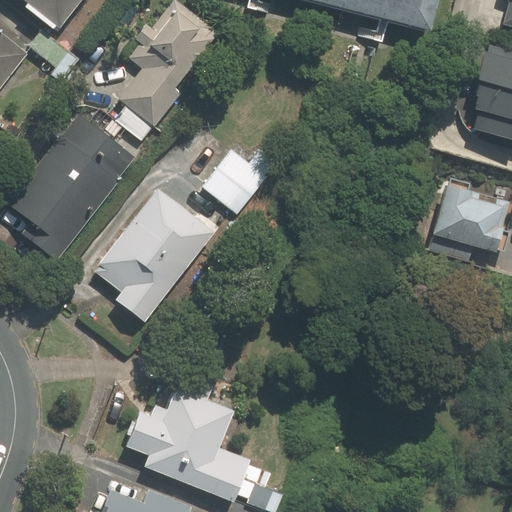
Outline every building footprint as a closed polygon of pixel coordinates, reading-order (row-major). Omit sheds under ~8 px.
[(29,0),(27,3),(60,28),(81,0),(29,0)] [(172,0),(154,24),(149,20),(134,39),(140,43),(128,57),(142,68),(128,86),(115,75),(94,102),(146,142),(185,91),(178,85),(221,30),(182,0),(172,0)] [(336,0),(439,26),(445,0),(336,0)] [(511,0),(509,0),(503,22),(511,24),(511,0)] [(0,91),(30,52),(0,29),(0,91)] [(511,47),(489,41),(481,72),(485,74),(477,103),(511,112),(511,47)] [(141,146),(79,103),(9,202),(33,219),(26,229),(63,256),(141,146)] [(248,162),(233,148),(202,183),(238,215),(283,163),(263,145),(248,162)] [(476,180),(450,173),(434,230),(503,250),(511,216),(511,198),(473,188),(476,180)] [(220,230),(164,185),(97,266),(125,289),(120,296),(147,318),(220,230)] [(505,332),(463,318),(455,342),(497,356),(505,332)] [(240,405),(212,394),(215,388),(201,383),(199,389),(177,381),(168,403),(160,400),(155,413),(141,407),(127,442),(150,451),(145,464),(237,500),(239,493),(248,497),(245,503),(268,511),(277,511),(285,491),(258,481),(262,471),(252,467),(255,460),(224,448),(240,405)] [(111,485),(100,511),(191,511),(195,504),(151,487),(147,499),(111,485)]
